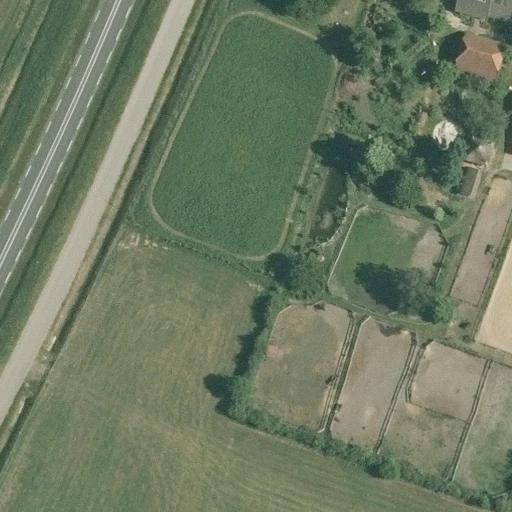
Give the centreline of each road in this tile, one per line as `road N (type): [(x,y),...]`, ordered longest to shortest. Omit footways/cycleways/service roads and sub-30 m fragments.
road 1 (unclassified): [(0,397),(184,0)]
road 2 (primary): [(116,0),(0,259)]
